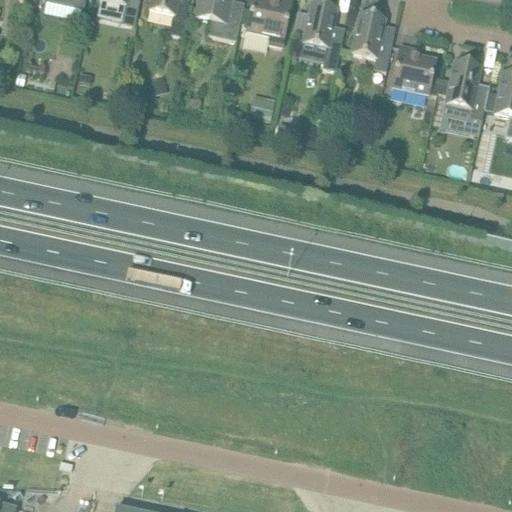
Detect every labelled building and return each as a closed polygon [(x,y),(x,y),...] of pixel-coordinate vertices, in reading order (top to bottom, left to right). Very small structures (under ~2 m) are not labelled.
[(134,30),(137,14),(140,0),(100,0),(100,3),(125,8),(121,28),(134,30)] [(183,41),(186,25),(190,5),(178,3),(178,0),(151,0),(148,14),(173,19),(169,38),(183,41)] [(236,45),(239,31),(243,12),(230,9),(231,0),(198,0),(194,20),(211,23),(208,39),(236,45)] [(281,51),(283,43),(292,2),(282,0),(278,0),(277,5),(253,0),(246,35),(269,40),(267,48),(281,51)] [(306,25),(302,46),(327,51),(324,62),(322,71),(335,74),(337,65),(339,57),(343,38),(331,35),(333,29),(336,11),(311,6),(306,25)] [(386,75),(387,68),(392,48),(380,46),(385,22),(359,16),(350,57),(375,62),(373,73),(386,75)] [(437,97),(440,82),(431,81),(435,64),(411,58),(413,52),(400,49),(391,91),(428,99),(428,98),(436,100),(437,97)] [(481,124),(483,113),(487,96),(475,93),(480,71),(453,65),(449,84),(440,82),(437,97),(446,99),(443,118),(468,123),(468,121),(481,124)] [(497,98),(487,96),(483,113),(494,115),(493,117),(509,120),(505,140),(511,141),(511,77),(502,75),(497,98)] [(80,77),(79,84),(90,86),(92,79),(80,77)] [(164,81),(150,84),(154,98),(167,95),(164,81)] [(276,101),(250,95),(247,107),(251,107),(248,123),(270,128),(276,101)] [(333,119),(326,131),(338,139),(345,127),(333,119)] [(296,135),(293,149),(315,154),(318,140),(296,135)]
